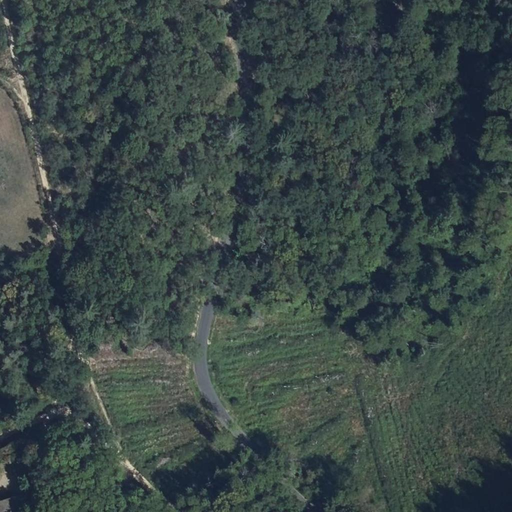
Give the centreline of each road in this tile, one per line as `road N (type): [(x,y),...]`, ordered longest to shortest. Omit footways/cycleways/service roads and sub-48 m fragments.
road 1 (tertiary): [(318,511),(209,398),(200,368),(243,136),(234,0)]
road 2 (track): [(3,0),(70,316),(72,377),(50,419)]
road 3 (track): [(0,438),(50,419),(91,432),(172,511)]
road 4 (track): [(140,511),(70,316)]
